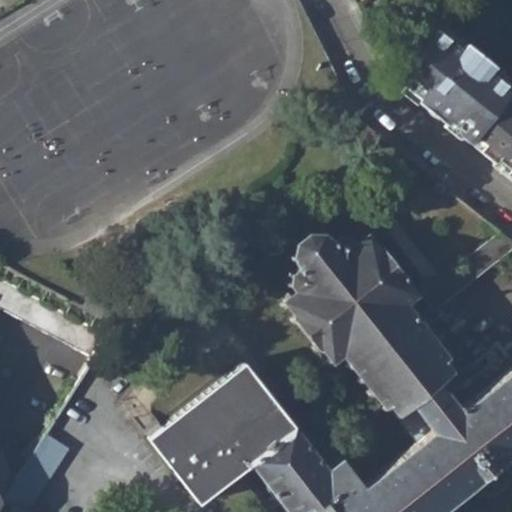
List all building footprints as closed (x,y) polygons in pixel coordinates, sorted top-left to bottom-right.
[(0,0),(0,14),(22,0),(0,0)] [(399,85),(469,141),(475,133),(511,84),(511,81),(511,0),(452,0),(433,25),(395,78),(399,85)] [(511,81),(511,84),(475,133),(485,141),(478,149),(511,175),(511,81)] [(485,141),(475,133),(469,141),(478,149),(485,141)] [(511,449),(511,327),(454,373),(449,369),(452,366),(450,364),(447,366),(442,359),(450,352),(447,348),(444,351),(436,342),(439,338),(435,334),(432,337),(424,327),(428,324),(424,319),(421,322),(415,314),(418,311),(415,307),(410,311),(405,304),(410,300),(408,297),(434,273),(389,220),(371,234),(368,232),(361,237),(358,234),(355,236),(356,238),(350,241),(348,238),(349,235),(347,233),(345,236),(341,236),(340,233),(335,233),(335,236),(330,240),(322,229),(318,232),(308,231),(307,228),(296,239),(292,238),(291,242),(294,243),(292,252),(288,254),(288,257),(293,258),(297,266),(291,273),(289,271),(287,274),(290,274),(287,286),(291,285),(293,290),(287,294),(286,292),(282,294),(285,297),(279,303),(279,306),(283,303),(293,315),(287,318),(290,322),(292,320),(323,361),(331,354),(334,358),(338,356),(336,352),(339,351),(347,360),(344,363),(347,367),(350,364),(357,373),(354,376),(356,380),(361,377),(368,386),(364,389),(368,392),(371,391),(379,401),(376,403),(377,406),(386,400),(392,407),(390,410),(393,413),(397,412),(415,433),(414,440),(359,483),(340,462),(326,472),(239,362),(144,438),(195,503),(249,460),(286,511),(432,511),(469,483),(479,495),(493,494),(487,482),(497,475),(504,482),(510,474),(508,466),(501,458),(511,449)] [(427,300),(439,315),(511,256),(511,243),(505,238),(427,300)] [(0,278),(0,310),(92,361),(106,337),(0,278)] [(41,429),(8,496),(14,499),(7,511),(32,511),(67,442),(41,429)] [(0,501),(2,499),(15,479),(0,450),(0,501)]
